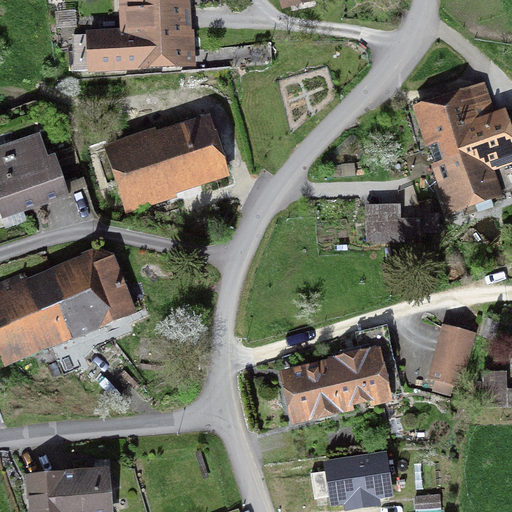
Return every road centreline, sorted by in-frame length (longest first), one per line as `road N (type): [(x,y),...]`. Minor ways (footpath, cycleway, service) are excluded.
road 1 (residential): [(424,0),(406,43),(260,208),(238,260),(223,351)]
road 2 (residential): [(0,435),(226,407)]
road 3 (residential): [(434,299),(242,357),(223,351)]
